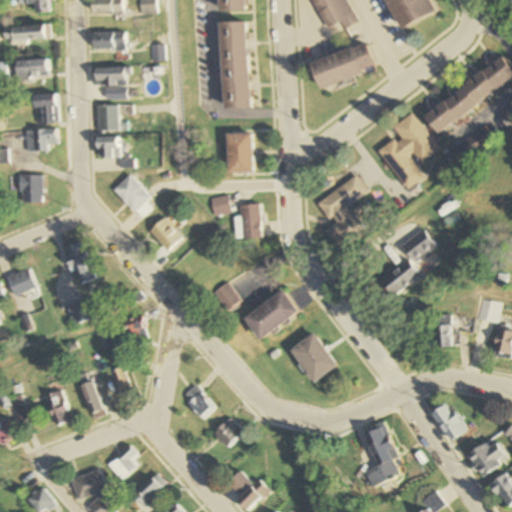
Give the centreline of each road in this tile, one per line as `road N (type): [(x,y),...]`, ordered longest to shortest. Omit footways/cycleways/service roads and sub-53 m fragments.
road 1 (residential): [(511,388),(439,383),(351,421),(315,423),(257,399),(87,209),(76,0)]
road 2 (residential): [(397,395),(293,249),(283,0)]
road 3 (residential): [(289,165),(465,37),(474,19),(468,0)]
road 4 (residential): [(218,511),(149,429),(183,319)]
road 5 (residential): [(397,395),(481,511)]
